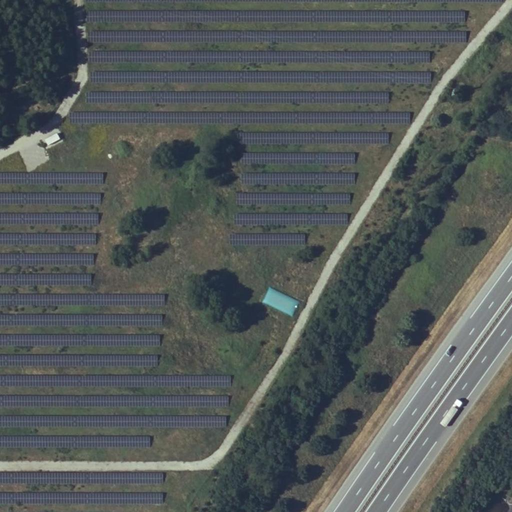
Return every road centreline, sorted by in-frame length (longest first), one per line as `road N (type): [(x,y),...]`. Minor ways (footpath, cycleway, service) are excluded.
road 1 (motorway): [(511,276),(345,511)]
road 2 (motorway): [(376,511),(511,320)]
